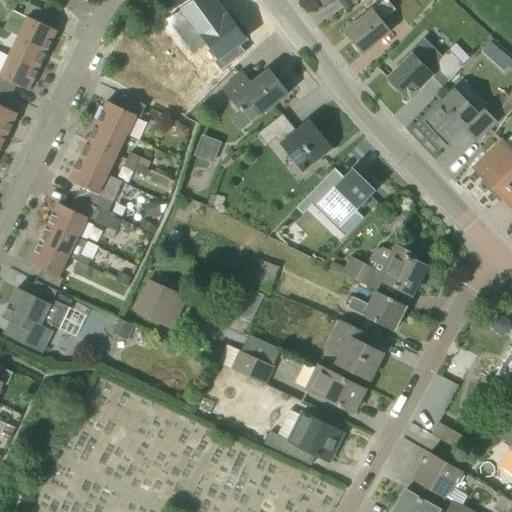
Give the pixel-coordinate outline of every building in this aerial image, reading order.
[(218,58),(214,61),(221,71),(225,68),(240,57),(234,48),(245,40),(243,39),(248,35),(241,25),(236,28),(227,16),(226,17),(214,0),(200,0),(167,20),(193,57),(205,49),(209,45),(218,58)] [(390,33),(381,22),(395,10),(386,0),(385,0),(373,11),(372,10),(345,32),(363,55),(390,33)] [(57,31),(45,26),(51,14),(29,4),(23,16),(14,11),(4,30),(8,33),(18,37),(48,52),(57,31)] [(0,37),(5,40),(8,33),(4,30),(0,28),(0,37)] [(38,71),(48,52),(18,37),(9,57),(38,71)] [(490,60),(499,50),(490,42),(481,52),(490,60)] [(448,82),(462,66),(448,52),(436,63),(421,47),(413,55),(412,55),(388,79),(390,81),(388,84),(396,92),(398,90),(408,100),(437,72),(448,82)] [(29,91),(38,71),(9,57),(0,52),(0,91),(11,97),(17,86),(29,91)] [(252,123),(288,94),(269,71),(251,85),(242,74),(224,89),(242,113),(243,113),(252,123)] [(6,109),(11,97),(0,91),(0,130),(8,135),(18,115),(6,109)] [(479,116),(455,91),(426,118),(427,120),(428,124),(434,130),(437,131),(443,136),(445,133),(453,142),(466,130),(477,141),(496,123),(484,111),(479,116)] [(127,136),(136,116),(140,118),(146,106),(125,96),(119,108),(107,102),(97,122),(127,136)] [(304,172),(332,150),(309,121),(296,132),(283,115),(258,134),(267,146),(276,138),(304,172)] [(117,156),(127,136),(97,122),(88,141),(117,156)] [(190,129),(179,124),(174,135),(185,140),(190,129)] [(0,151),(8,135),(0,130),(0,151)] [(511,136),(504,144),(503,143),(476,168),(498,190),(503,186),(511,194),(511,136)] [(108,175),(117,156),(88,141),(79,161),(108,175)] [(213,164),(219,151),(199,143),(194,156),(213,164)] [(151,163),(130,153),(127,160),(148,170),(151,163)] [(148,170),(127,160),(124,167),(147,178),(150,171),(148,170)] [(113,202),(122,182),(108,175),(79,161),(69,181),(81,187),(75,198),(97,209),(103,197),(113,202)] [(353,169),(344,178),(335,169),(296,208),(303,215),(312,206),(315,203),(337,224),(353,208),(356,211),(376,192),(354,171),(353,169)] [(122,221),(97,209),(75,198),(70,210),(58,204),(48,224),(78,238),(88,218),(92,220),(92,219),(109,227),(107,231),(107,234),(112,237),(115,235),(116,231),(117,232),(122,221)] [(159,202),(145,204),(147,217),(160,216),(159,202)] [(156,226),(143,220),(139,228),(152,234),(156,226)] [(82,256),(88,243),(78,238),(48,224),(39,244),(69,258),(87,267),(91,259),(82,256)] [(69,258),(39,244),(29,264),(41,269),(36,281),(57,291),(63,279),(59,277),(69,258)] [(412,296),(426,267),(415,262),(417,257),(396,247),(380,280),(412,296)] [(378,270),(351,257),(345,268),(333,262),(330,268),(369,288),(378,270)] [(245,282),(269,292),(279,268),(256,258),(245,282)] [(132,279),(120,273),(115,282),(128,287),(132,279)] [(172,330),(187,297),(148,280),(133,312),(172,330)] [(59,330),(73,301),(59,294),(55,301),(53,300),(57,291),(36,281),(30,294),(18,288),(3,319),(11,322),(5,335),(43,354),(54,331),(51,330),(52,326),(59,330)] [(394,332),(406,307),(376,292),(369,305),(353,297),(348,308),(364,316),(364,317),(394,332)] [(128,341),(135,327),(119,319),(112,333),(128,341)] [(383,354),(364,345),(369,335),(341,321),(330,343),(344,350),(336,364),(369,381),(383,354)] [(264,385),(280,350),(249,336),(241,352),(228,346),(219,364),(264,385)] [(511,348),(504,362),(507,363),(504,368),(501,366),(487,389),(511,403),(511,348)] [(353,414),(365,389),(319,365),(306,391),(353,414)] [(7,385),(13,373),(0,367),(0,389),(3,383),(7,385)] [(511,404),(494,435),(510,447),(497,468),(511,479),(511,404)] [(343,433),(303,414),(289,441),(270,432),(264,444),(298,460),(304,450),(329,462),(343,433)] [(459,451),(466,438),(438,423),(431,435),(459,451)] [(445,498),(451,487),(454,489),(463,473),(429,453),(421,467),(419,466),(412,478),(431,490),(445,498)] [(442,511),(405,490),(392,511),(442,511)] [(471,511),(452,501),(445,511),(471,511)]
